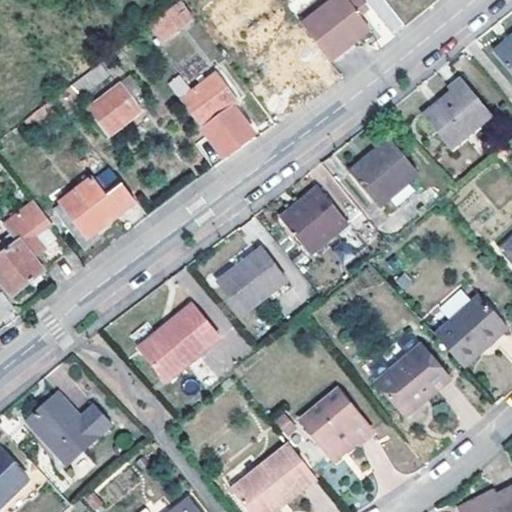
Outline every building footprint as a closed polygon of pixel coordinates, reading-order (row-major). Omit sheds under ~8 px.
[(182,0),(179,0),(148,25),(163,42),(195,16),(182,0)] [(260,0),(227,0),(203,19),(219,40),(231,31),(236,37),(270,11),(260,0)] [(363,0),(333,0),(304,25),(333,60),(372,28),(360,14),(369,6),(363,0)] [(329,57),(315,39),(308,29),(293,41),(315,69),(329,57)] [(511,38),(494,54),(511,75),(511,38)] [(217,75),(240,102),(246,97),(223,69),(217,75)] [(240,102),(217,75),(185,100),(224,151),(249,132),(232,109),(240,102)] [(130,79),(123,85),(144,110),(151,105),(130,79)] [(455,96),(426,121),(451,151),(494,115),(464,82),(451,92),(455,96)] [(123,85),(90,111),(111,137),(144,110),(123,85)] [(59,110),(52,101),(27,120),(35,129),(59,110)] [(249,132),(224,151),(231,159),(256,140),(249,132)] [(390,145),(349,178),(378,213),(419,180),(390,145)] [(139,201),(113,170),(64,206),(91,239),(96,235),(139,201)] [(349,230),(319,194),(281,226),(311,263),(327,249),(349,230)] [(73,246),(40,204),(11,227),(18,236),(7,246),(10,250),(0,258),(0,277),(16,297),(47,273),(44,270),(73,246)] [(91,239),(64,206),(58,211),(87,248),(98,239),(96,235),(91,239)] [(44,270),(47,273),(76,251),(73,246),(44,270)] [(291,280),(266,248),(222,283),(247,315),(273,294),(291,280)] [(329,252),(327,249),(311,263),(313,265),(329,252)] [(296,287),(291,280),(273,294),(278,301),(296,287)] [(459,288),(438,307),(447,317),(468,298),(459,288)] [(511,328),(484,298),(438,337),(467,369),(483,354),(482,352),(490,345),(491,347),(511,328)] [(194,308),(142,351),(172,387),(223,343),(194,308)] [(426,400),(453,376),(427,346),(383,385),(412,419),(429,404),(426,400)] [(456,379),(453,376),(426,400),(429,404),(456,379)] [(336,458),(359,438),(367,447),(379,436),(344,395),(313,422),(325,435),(320,440),(336,458)] [(112,427),(94,407),(78,421),(56,398),(26,426),(66,469),(112,427)] [(285,412),(274,420),(286,437),(297,429),(285,412)] [(325,435),(313,422),(308,426),(320,440),(325,435)] [(61,473),(66,469),(26,426),(21,430),(61,473)] [(367,447),(359,438),(336,458),(344,467),(367,447)] [(252,511),(283,511),(290,507),(293,511),(325,484),(296,449),(239,496),(252,511)] [(0,457),(0,509),(26,485),(0,457)] [(511,511),(511,491),(504,496),(502,493),(467,511),(511,511)]
